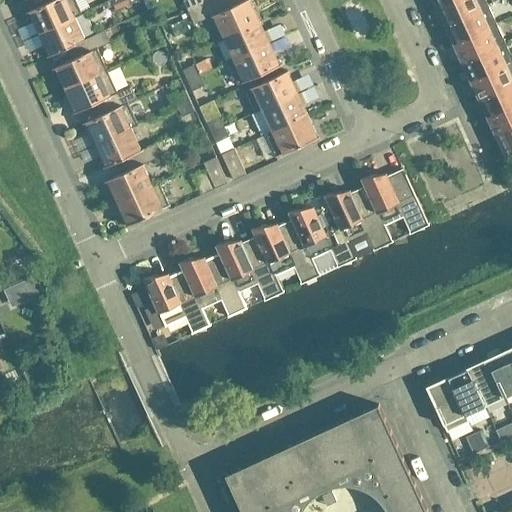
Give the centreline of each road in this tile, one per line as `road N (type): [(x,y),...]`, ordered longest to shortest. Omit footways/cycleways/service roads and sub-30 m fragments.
road 1 (residential): [(93,260),(369,134)]
road 2 (residential): [(190,466),(93,260)]
road 3 (residential): [(93,260),(0,57)]
road 4 (residential): [(190,466),(390,373)]
road 5 (residential): [(369,134),(430,99),(391,0)]
road 6 (residential): [(453,511),(390,373)]
road 7 (residential): [(369,134),(308,0)]
road 8 (residential): [(390,373),(511,317)]
